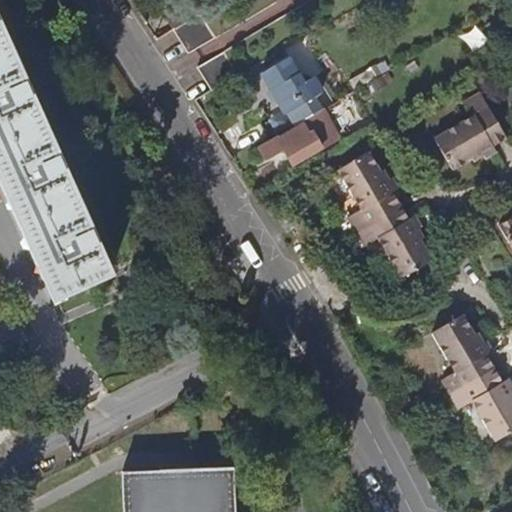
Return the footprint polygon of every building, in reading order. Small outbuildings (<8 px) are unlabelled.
[(177,29),(201,14),(192,0),(188,0),(164,14),(174,31),(177,29)] [(219,34),(205,11),(201,14),(177,29),(191,51),(219,34)] [(108,272),(0,30),(0,174),(54,296),(108,272)] [(242,74),(227,49),(200,65),(214,89),(242,74)] [(329,92),(321,77),(311,83),(295,55),(268,70),(292,113),(296,110),(302,122),(306,120),(326,108),(320,97),(329,92)] [(380,63),(370,69),(375,78),(385,72),(380,63)] [(392,71),(375,82),(380,90),(398,79),(392,71)] [(483,152),(507,138),(480,92),(465,101),(473,113),(434,137),(453,170),(472,158),(475,163),(485,156),(483,152)] [(297,164),(344,137),(327,108),(326,108),(306,120),(308,123),(283,137),(281,134),(264,144),(271,157),(288,148),(297,164)] [(402,208),(389,184),(393,182),(387,172),(383,174),(372,154),(339,173),(363,215),(352,221),(359,233),(402,208)] [(433,263),(422,243),(426,241),(420,229),(416,232),(402,208),(359,233),(367,247),(377,241),(400,281),(433,263)] [(511,215),(499,223),(511,246),(511,215)] [(485,343),(487,342),(480,330),(477,332),(467,313),(433,331),(455,372),(444,378),(452,391),(497,365),(485,343)] [(511,427),(511,388),(510,389),(497,365),(452,391),(461,408),(472,401),(493,439),(511,427)] [(116,511),(234,511),(234,475),(116,479),(116,511)]
